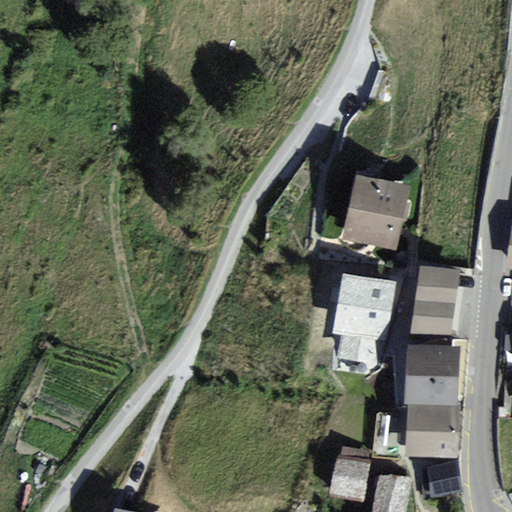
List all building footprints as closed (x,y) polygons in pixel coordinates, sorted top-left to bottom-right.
[(408,191),(357,177),(341,239),(392,252),(408,191)] [(460,272),(419,267),(410,337),(451,343),(460,272)] [(392,283),(343,276),(334,336),(383,343),(392,283)] [(460,350),(408,347),(404,404),(456,407),(460,350)] [(461,411),(407,407),(403,455),(457,459),(461,411)] [(371,462),(337,456),(328,502),(362,508),(371,462)] [(459,466),(425,468),(427,499),(461,497),(459,466)] [(405,511),(409,480),(375,476),(371,511),(405,511)]
